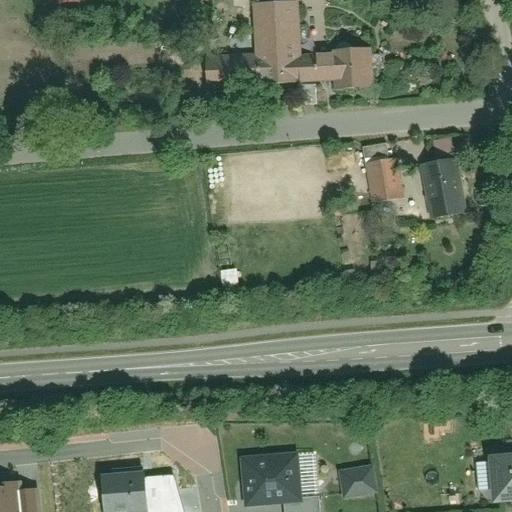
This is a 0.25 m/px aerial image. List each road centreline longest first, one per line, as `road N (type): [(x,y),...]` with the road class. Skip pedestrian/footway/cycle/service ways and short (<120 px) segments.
road 1 (residential): [(511,116),(0,158)]
road 2 (secondary): [(511,347),(0,382)]
road 3 (residential): [(0,459),(203,435),(215,511)]
